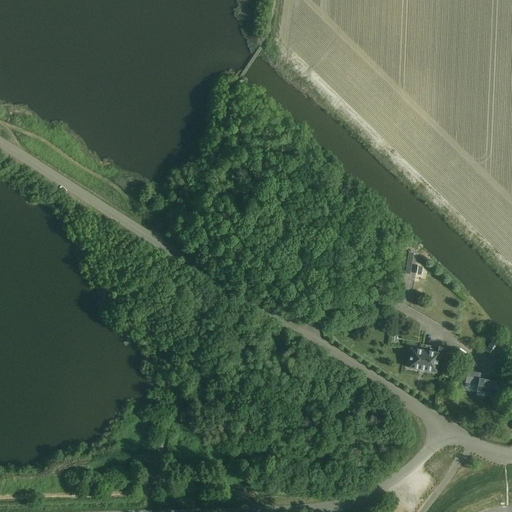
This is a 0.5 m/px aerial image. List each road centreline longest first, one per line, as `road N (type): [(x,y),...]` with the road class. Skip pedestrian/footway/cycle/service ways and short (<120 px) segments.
road 1 (unclassified): [(452,433),(0,143)]
road 2 (unclassified): [(195,511),(331,508),(385,485),(452,433)]
